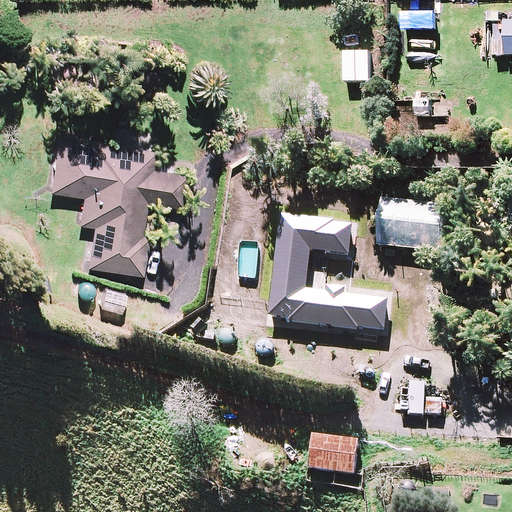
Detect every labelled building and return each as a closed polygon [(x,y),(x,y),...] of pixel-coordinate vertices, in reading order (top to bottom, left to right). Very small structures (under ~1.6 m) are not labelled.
[(511,53),(511,18),(508,18),(508,40),(495,40),(495,53),(511,53)] [(438,100),(416,99),(415,136),(437,136),(438,100)] [(153,147),(58,133),(51,187),(83,192),(79,220),(93,222),(87,264),(141,271),(147,233),(140,232),(145,198),(181,203),(186,169),(151,164),(153,147)] [(450,201),(286,184),(272,323),(391,335),(400,244),(445,248),(450,201)] [(427,380),(410,380),(408,414),(425,415),(427,380)] [(310,466),(361,473),(365,441),(314,434),(310,466)]
